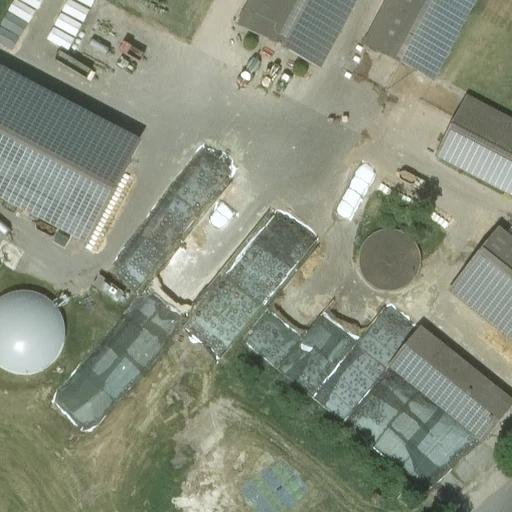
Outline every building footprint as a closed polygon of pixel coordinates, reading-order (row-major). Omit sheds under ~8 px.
[(341,9),(323,0),(255,0),(241,27),(319,68),(348,13),(341,9)] [(323,0),(341,9),(345,0),(323,0)] [(354,0),(345,0),(341,9),(348,13),(354,0)] [(473,0),(390,0),(366,46),(430,81),(473,0)] [(0,198),(86,241),(136,141),(0,73),(0,198)] [(511,196),(511,123),(466,100),(436,157),(511,196)] [(382,231),(376,233),(368,239),(360,252),(359,263),(363,276),(370,284),(381,290),(392,291),(400,290),(409,284),(418,273),(421,263),(418,248),(412,239),(403,233),(393,230),(382,231)] [(511,242),(497,231),(450,292),(511,340),(511,242)] [(68,311),(6,290),(0,308),(0,364),(45,379),(68,311)] [(511,407),(511,403),(420,331),(389,370),(483,444),(511,407)]
